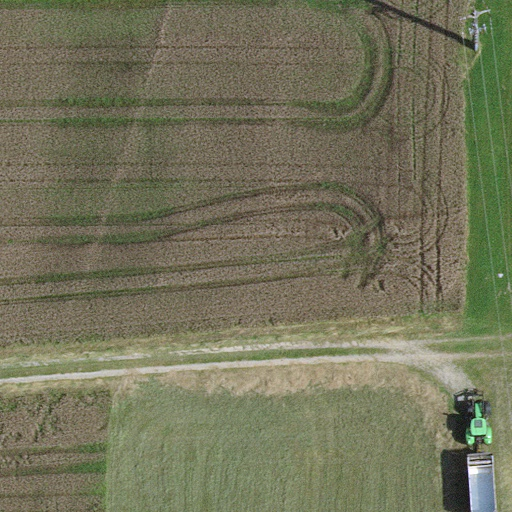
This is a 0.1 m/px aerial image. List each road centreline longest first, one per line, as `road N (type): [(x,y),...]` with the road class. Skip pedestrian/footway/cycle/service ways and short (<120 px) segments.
road 1 (track): [(0,378),(402,344),(462,382)]
road 2 (track): [(485,511),(485,472),(462,382)]
